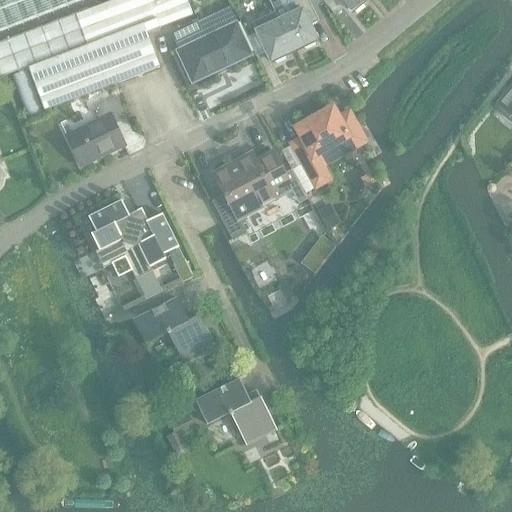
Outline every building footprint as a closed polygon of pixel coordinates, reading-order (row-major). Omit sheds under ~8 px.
[(0,0),(0,35),(91,0),(0,0)] [(187,0),(119,0),(78,16),(88,45),(28,67),(45,110),(159,67),(147,33),(194,16),(187,0)] [(270,0),(276,12),(280,20),(294,49),(304,44),(305,47),(313,43),(312,40),(317,38),(310,24),(317,21),(308,2),(310,0),(270,0)] [(361,2),(363,0),(341,0),(350,11),(353,9),(354,11),(363,4),(361,2)] [(276,12),(253,23),(257,31),(271,60),(274,58),(275,61),(285,57),(283,54),(294,49),(280,20),(276,12)] [(78,16),(0,46),(0,77),(28,67),(88,45),(78,16)] [(175,44),(183,41),(202,32),(197,21),(178,31),(171,34),(175,44)] [(224,66),(248,55),(235,26),(179,52),(184,64),(193,60),(199,71),(221,61),(224,66)] [(511,84),(508,90),(505,89),(502,90),(501,92),(500,95),(501,98),(498,102),(511,113),(511,84)] [(111,122),(125,115),(115,95),(92,105),(98,118),(66,133),(81,164),(110,150),(109,146),(120,141),(111,122)] [(305,137),(293,144),(310,174),(317,187),(331,179),(324,166),(350,151),(367,141),(351,112),(338,119),(334,110),(300,129),(305,137)] [(226,195),(212,202),(232,240),(240,236),(245,233),(237,219),(291,191),(298,204),(306,200),(291,171),(286,174),(285,172),(273,151),(255,160),(252,154),(213,173),(214,175),(226,195)] [(489,193),(496,191),(495,185),(487,187),(489,193)] [(120,199),(87,214),(95,230),(90,232),(98,248),(103,246),(117,275),(130,269),(135,280),(135,279),(146,301),(162,293),(152,272),(152,271),(149,265),(164,258),(162,253),(166,251),(172,263),(181,281),(192,275),(191,272),(184,257),(178,246),(161,212),(147,220),(140,207),(128,213),(120,199)] [(329,204),(317,211),(326,226),(337,220),(329,204)] [(300,264),(314,274),(334,248),(333,245),(321,237),(300,264)] [(248,247),(233,254),(238,264),(253,257),(248,247)] [(185,362),(214,348),(198,316),(188,321),(178,300),(134,321),(146,343),(169,331),(185,362)] [(248,446),(278,431),(261,398),(251,403),(240,381),(198,403),(209,424),(231,413),(248,446)] [(169,425),(173,433),(191,425),(187,417),(169,425)] [(173,453),(180,450),(173,434),(166,437),(173,453)]
